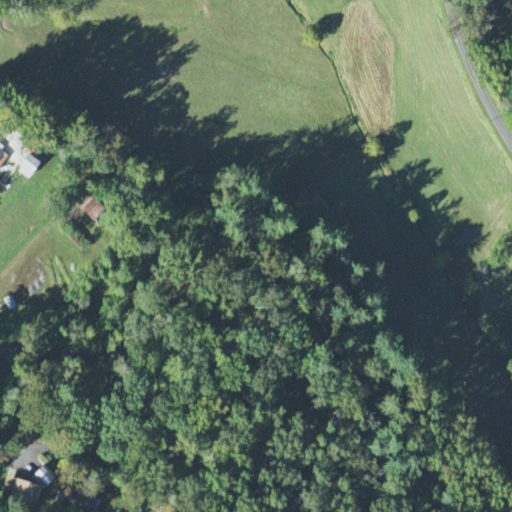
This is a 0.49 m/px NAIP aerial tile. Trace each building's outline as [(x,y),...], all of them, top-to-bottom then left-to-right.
[(26,179),(38,163),(26,155),(14,171),(26,179)] [(92,222),(105,212),(94,198),(81,208),(92,222)] [(54,480),(40,468),(32,478),(46,489),(54,480)] [(1,498),(34,509),(41,489),(8,478),(1,498)] [(70,497),(68,511),(98,511),(100,499),(70,497)]
